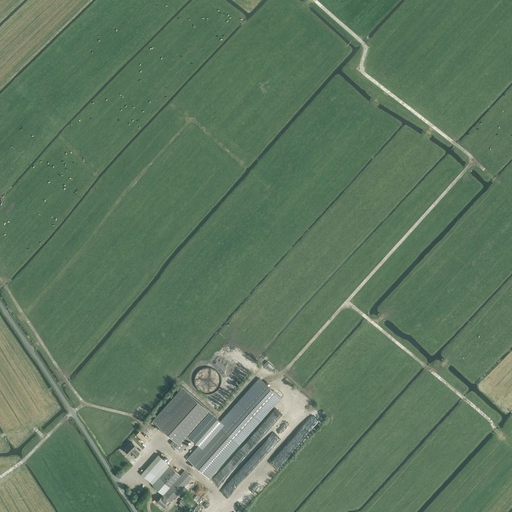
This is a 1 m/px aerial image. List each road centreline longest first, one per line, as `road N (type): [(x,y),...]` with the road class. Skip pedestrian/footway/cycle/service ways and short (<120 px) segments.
road 1 (track): [(302,8),(117,186),(6,313)]
road 2 (track): [(511,447),(347,302),(473,159),(484,169)]
road 3 (unclassified): [(135,511),(0,303)]
road 4 (track): [(1,279),(83,404),(134,415),(161,442)]
road 5 (track): [(473,159),(363,73),(365,45),(314,0)]
